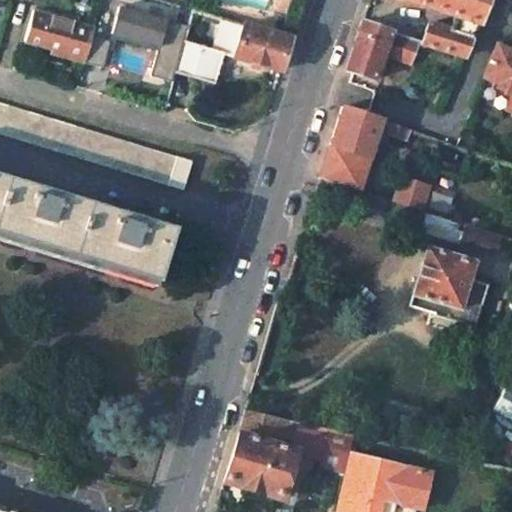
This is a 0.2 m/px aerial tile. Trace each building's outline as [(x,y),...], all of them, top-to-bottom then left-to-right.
[(407,0),(456,17),(450,33),(430,26),(423,45),(465,61),(489,0),(407,0)] [(174,74),(183,43),(188,27),(117,7),(109,33),(157,47),(148,76),(171,83),(174,74)] [(92,27),(33,12),(25,41),(63,53),(61,58),(82,63),(89,35),(92,27)] [(174,74),(212,84),(222,54),(278,70),(288,37),(222,18),(212,51),(183,43),(174,74)] [(419,44),(363,23),(347,70),(353,73),(377,82),(388,55),(412,64),(419,44)] [(89,35),(82,63),(101,68),(108,41),(89,35)] [(511,52),(500,48),(487,79),(499,84),(497,89),(511,94),(511,52)] [(0,135),(166,186),(176,157),(0,104),(0,135)] [(382,120),(342,107),(331,142),(320,179),(358,191),(378,132),(382,120)] [(412,131),(382,120),(378,132),(408,143),(412,131)] [(176,157),(166,186),(181,190),(190,161),(176,157)] [(429,185),(403,176),(395,203),(424,212),(450,220),(456,203),(426,194),(429,185)] [(0,177),(0,232),(154,280),(170,230),(127,216),(43,190),(0,177)] [(358,191),(320,179),(316,192),(366,208),(366,211),(419,228),(424,212),(395,203),(358,191)] [(499,236),(464,225),(463,237),(465,242),(488,250),(495,250),(499,236)] [(474,260),(427,245),(410,304),(476,324),(487,283),(470,278),(474,260)] [(511,421),(511,387),(502,383),(489,411),(511,421)] [(329,429),(246,410),(240,429),(224,481),(279,497),(293,450),(283,447),(285,436),(291,438),(292,435),(300,437),(298,446),(323,452),(329,429)] [(354,435),(329,429),(323,452),(320,465),(345,470),(354,435)]
